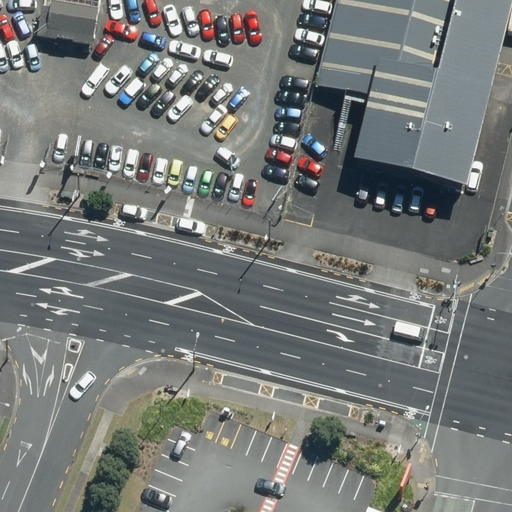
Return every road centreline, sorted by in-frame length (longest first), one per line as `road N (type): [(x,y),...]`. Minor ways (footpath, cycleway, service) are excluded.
road 1 (primary): [(509,384),(95,278)]
road 2 (residential): [(16,511),(65,392),(95,278)]
road 3 (unclassified): [(477,511),(509,384)]
